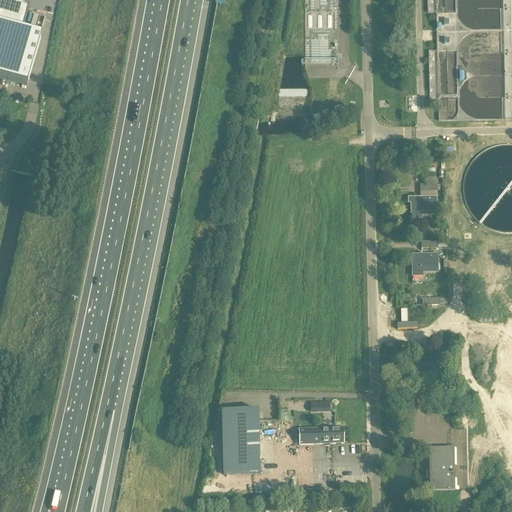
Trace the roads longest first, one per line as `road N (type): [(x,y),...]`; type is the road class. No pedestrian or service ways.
road 1 (unclassified): [(377,511),(366,0)]
road 2 (motorway): [(160,0),(60,498)]
road 3 (motorway): [(104,415),(187,0)]
road 4 (track): [(0,360),(73,0)]
road 5 (unknown): [(17,0),(44,16),(49,30),(31,128),(14,145)]
